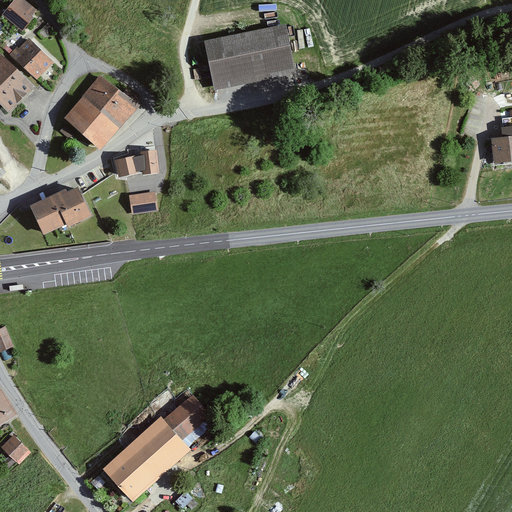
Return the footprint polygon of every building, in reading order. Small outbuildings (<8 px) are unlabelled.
[(25,0),(12,0),(2,14),(22,28),(37,8),(25,0)] [(288,22),(204,37),(214,88),(298,73),(288,22)] [(27,34),(10,52),(37,78),(54,61),(27,34)] [(0,52),(0,101),(8,110),(33,85),(0,52)] [(99,72),(62,116),(100,147),(136,103),(99,72)] [(472,76),(465,83),(472,90),(479,83),(472,76)] [(502,135),(490,136),(492,164),(511,161),(511,122),(501,123),(502,135)] [(154,151),(116,157),(119,177),(157,171),(154,151)] [(66,184),(29,201),(43,232),(66,221),(67,224),(92,213),(78,183),(68,187),(66,184)] [(130,193),(132,212),(158,210),(157,191),(130,193)] [(4,324),(0,325),(0,350),(13,344),(4,324)] [(1,386),(0,386),(0,422),(17,412),(1,386)] [(160,412),(101,464),(131,497),(189,445),(184,439),(213,413),(193,391),(165,417),(160,412)] [(13,433),(0,446),(17,463),(30,451),(13,433)]
